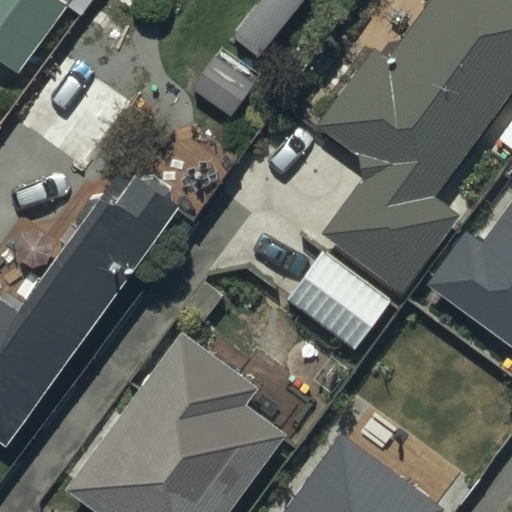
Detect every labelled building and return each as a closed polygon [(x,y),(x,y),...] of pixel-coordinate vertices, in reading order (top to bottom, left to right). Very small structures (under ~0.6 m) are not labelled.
[(68,0),(0,0),(0,54),(18,68),(68,0)] [(437,192),(511,83),(511,0),(425,0),(388,51),(375,42),(317,120),(360,152),(362,173),(323,229),(404,285),(458,206),(437,192)] [(135,107),(63,52),(11,121),(83,176),(135,107)] [(0,434),(7,439),(176,199),(132,168),(115,192),(100,182),(16,303),(0,291),(0,434)] [(511,200),(486,235),(466,220),(425,274),(511,338),(511,200)] [(306,273),(289,295),(354,345),(392,296),(322,243),(302,270),(306,273)] [(180,324),(112,416),(107,412),(63,472),(68,476),(64,482),(105,511),(222,511),(280,433),(295,444),(324,406),(311,396),(306,402),(282,385),(291,373),(257,349),(250,358),(220,336),(211,348),(180,324)] [(437,511),(443,506),(348,434),(288,511),(437,511)]
